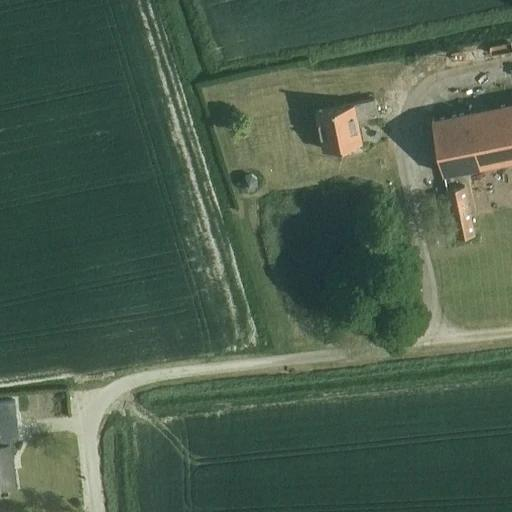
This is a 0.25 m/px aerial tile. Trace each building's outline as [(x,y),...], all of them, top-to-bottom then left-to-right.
[(357,118),(377,114),(374,99),(354,103),(316,110),(324,149),(362,141),(357,118)] [(443,173),(511,159),(511,102),(432,118),(443,173)] [(242,178),(241,184),(244,190),(250,191),(256,188),(258,182),(254,176),(248,174),(242,178)] [(456,238),(475,234),(464,186),(446,189),(456,238)] [(14,399),(0,400),(0,487),(14,486),(9,443),(6,444),(5,439),(18,437),(14,399)]
